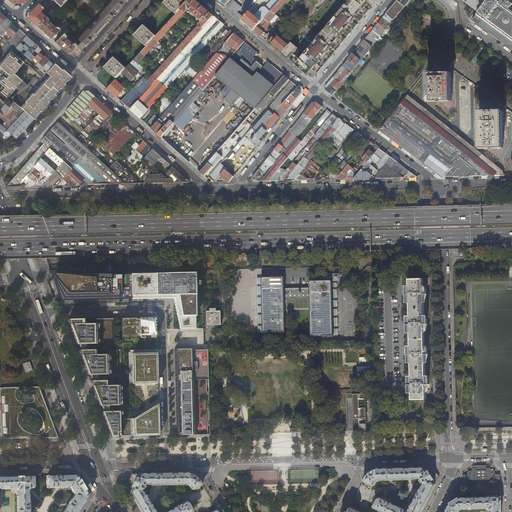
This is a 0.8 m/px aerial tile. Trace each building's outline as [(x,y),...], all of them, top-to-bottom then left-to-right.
[(112,0),(108,6),(112,9),(120,0),(112,0)] [(120,0),(112,9),(121,16),(135,0),(120,0)] [(172,27),(174,25),(179,20),(188,10),(190,10),(195,15),(201,20),(202,22),(153,76),(148,72),(144,76),(149,80),(148,81),(152,85),(157,80),(214,16),(203,6),(195,0),(189,0),(186,3),(184,5),(176,14),(156,36),(153,39),(147,46),(127,68),(122,73),(132,81),(143,68),(138,63),(150,51),(152,49),(156,44),(164,36),(165,34),(167,32),(172,27)] [(167,0),(165,3),(176,14),(184,5),(186,3),(182,0),(167,0)] [(270,0),(265,6),(270,11),(271,10),(276,5),(280,0),(270,0)] [(271,10),(275,14),(286,2),(287,3),(290,0),(280,0),(276,5),(271,10)] [(339,44),(340,45),(345,40),(344,38),(346,38),(347,37),(347,36),(348,35),(356,26),(356,24),(358,24),(359,23),(359,21),(360,21),(367,13),(367,11),(365,9),(369,5),(368,4),(371,0),(349,0),(341,11),(340,10),(335,16),(336,17),(331,23),(332,24),(330,26),(329,25),(319,37),(320,38),(318,40),(317,39),(307,51),(308,52),(306,54),(305,53),(296,64),(305,71),(309,66),(313,70),(315,72),(320,66),(317,64),(331,47),(334,49),(339,44)] [(511,0),(468,0),(466,3),(479,12),(473,21),(511,49),(511,0)] [(234,1),(227,9),(235,15),(237,13),(242,8),(234,1)] [(405,7),(398,1),(392,8),(387,14),(394,21),(405,7)] [(44,9),(44,8),(38,2),(27,13),(27,17),(37,25),(46,16),(40,11),(43,8),(44,9)] [(107,7),(78,40),(80,41),(82,39),(93,28),(106,15),(112,9),(108,6),(107,7)] [(270,11),(265,6),(262,7),(254,15),(249,11),(243,17),(242,19),(254,29),(257,26),(260,23),(261,21),(264,18),(270,11)] [(53,17),(57,13),(53,9),(49,13),(53,17)] [(69,52),(80,62),(81,61),(82,61),(121,16),(112,9),(106,15),(93,28),(82,39),(80,41),(76,45),(75,46),(69,52)] [(273,26),(280,18),(275,14),(271,10),(270,11),(264,18),(273,26)] [(394,21),(387,14),(381,20),(379,23),(386,30),(394,21)] [(47,16),(46,15),(46,16),(37,25),(44,32),(51,38),(62,27),(60,25),(61,24),(60,24),(57,26),(56,26),(55,27),(54,25),(55,24),(54,24),(53,25),(50,22),(51,21),(50,20),(49,21),(48,20),(48,18),(47,16)] [(0,23),(0,33),(1,35),(12,23),(6,17),(0,23)] [(270,27),(272,29),(274,26),(273,26),(264,18),(261,21),(264,24),(263,26),(260,23),(257,26),(265,33),(270,27)] [(12,23),(1,35),(4,37),(4,38),(8,41),(19,29),(12,23)] [(381,36),(386,30),(379,23),(373,29),(381,36)] [(222,33),(227,27),(224,24),(219,30),(222,33)] [(135,35),(147,46),(153,39),(156,36),(144,25),(142,28),(141,27),(137,31),(138,32),(135,35)] [(254,29),(254,30),(263,38),(267,34),(265,33),(257,26),(254,29)] [(18,35),(22,31),(19,29),(8,41),(10,43),(16,47),(23,39),(18,35)] [(70,33),(66,29),(55,41),(68,53),(69,52),(75,46),(76,45),(73,43),(72,42),(71,42),(67,38),(68,37),(67,36),(67,37),(65,36),(65,34),(70,33)] [(381,36),(373,29),(365,39),(365,40),(373,46),(381,36)] [(213,49),(217,53),(224,44),(234,33),(231,30),(213,49)] [(226,52),(228,54),(230,52),(241,39),(238,36),(234,33),(224,44),(228,48),(226,52)] [(275,34),(268,42),(276,49),(277,49),(284,41),(275,34)] [(24,41),(30,46),(34,42),(30,39),(26,36),(23,39),(16,47),(23,54),(26,51),(21,46),(24,41)] [(228,54),(231,57),(232,55),(238,49),(244,42),(241,39),(230,52),(228,54)] [(369,51),(373,46),(365,40),(360,45),(369,51)] [(21,46),(26,51),(30,46),(24,41),(21,46)] [(284,41),(277,49),(281,53),(289,45),(284,41)] [(34,42),(30,46),(26,51),(23,54),(30,60),(31,60),(32,59),(34,57),(39,51),(41,49),(34,42)] [(289,45),(281,53),(291,62),(301,50),(291,42),(289,45)] [(256,54),(244,44),(241,48),(252,58),(256,54)] [(361,60),(369,51),(360,45),(356,49),(353,53),(361,60)] [(244,53),(238,49),(232,55),(238,60),(244,53)] [(14,73),(16,70),(23,61),(11,51),(0,63),(0,67),(1,68),(0,69),(0,71),(2,73),(4,71),(5,72),(4,73),(5,74),(3,75),(9,79),(15,85),(21,78),(14,73)] [(36,59),(38,61),(44,55),(39,51),(34,57),(35,58),(34,59),(35,60),(36,59)] [(225,54),(217,53),(193,81),(203,90),(216,74),(230,59),(227,56),(225,54)] [(357,65),(361,60),(353,53),(348,59),(352,62),(356,66),(357,65)] [(41,65),(39,67),(40,69),(48,60),(46,58),(47,57),(45,55),(44,55),(38,61),(38,62),(41,65)] [(105,68),(117,78),(122,73),(127,68),(115,57),(112,60),(111,59),(108,63),(109,64),(105,68)] [(239,94),(256,109),(274,87),(257,73),(262,67),(256,61),(247,72),(230,58),(230,59),(216,74),(232,88),(239,94)] [(238,63),(247,71),(256,60),(254,59),(249,65),(242,58),(238,63)] [(45,67),(47,70),(53,63),(49,59),(48,60),(40,69),(42,70),(45,67)] [(351,73),(356,66),(352,62),(348,59),(346,62),(343,66),(346,69),(351,73)] [(49,75),(48,76),(52,79),(61,69),(54,62),(53,63),(47,70),(46,71),(49,75)] [(192,67),(188,71),(187,72),(194,78),(200,71),(193,65),(192,67)] [(339,70),(338,71),(335,75),(334,76),(342,83),(351,73),(346,69),(343,66),(342,66),(343,66),(339,71),(339,70)] [(63,68),(61,69),(52,79),(48,76),(48,77),(41,84),(53,95),(70,76),(70,74),(63,68)] [(428,71),(428,73),(427,73),(427,102),(451,101),(451,73),(431,73),(431,71),(428,71)] [(4,76),(2,78),(5,80),(6,81),(7,81),(15,88),(16,87),(15,87),(16,85),(15,85),(9,79),(3,75),(3,76),(4,76)] [(152,85),(148,81),(142,76),(121,101),(130,109),(147,91),(152,85)] [(260,113),(289,80),(284,76),(274,87),(256,109),(260,113)] [(341,84),(333,77),(331,79),(327,85),(330,87),(335,91),(341,84)] [(125,89),(116,80),(108,89),(117,97),(125,89)] [(142,103),(160,82),(157,80),(152,85),(147,91),(130,109),(135,114),(141,119),(168,88),(165,86),(146,107),(142,103)] [(5,87),(2,91),(8,96),(15,88),(7,81),(6,81),(3,85),(5,87)] [(193,81),(152,128),(158,135),(165,127),(171,120),(174,123),(192,102),(203,90),(193,81)] [(273,111),(275,113),(278,110),(298,87),(291,81),(269,107),(273,111)] [(165,86),(160,82),(142,103),(146,107),(165,86)] [(53,95),(41,84),(38,87),(36,85),(35,87),(36,88),(37,89),(43,94),(49,99),(53,95)] [(332,95),(335,91),(330,87),(327,85),(326,86),(326,90),(332,95)] [(275,113),(280,117),(281,118),(301,93),(301,89),(298,87),(278,110),(275,113)] [(33,93),(32,92),(29,97),(35,102),(43,94),(37,89),(36,88),(35,89),(35,90),(36,90),(39,93),(36,96),(33,93)] [(239,94),(232,88),(223,98),(230,104),(239,94)] [(83,93),(65,113),(74,121),(95,97),(89,92),(83,93)] [(43,106),(49,99),(43,94),(35,102),(42,108),(43,106)] [(392,114),(386,121),(387,121),(380,130),(443,177),(504,176),(503,172),(408,95),(401,103),(399,105),(392,114)] [(26,102),(22,108),(23,109),(33,117),(42,108),(35,102),(29,97),(25,101),(26,102)] [(99,115),(85,131),(90,136),(91,136),(99,127),(101,125),(112,112),(95,97),(74,121),(79,126),(93,109),(99,115)] [(172,103),(165,97),(159,104),(166,109),(172,103)] [(0,119),(0,123),(1,124),(7,130),(11,133),(12,134),(16,138),(34,118),(33,117),(23,109),(22,108),(14,101),(7,109),(0,117),(5,120),(3,122),(0,119)] [(192,102),(174,123),(182,129),(195,115),(194,114),(199,108),(192,102)] [(313,103),(290,131),(297,138),(323,107),(317,102),(313,103)] [(399,105),(401,103),(400,103),(386,120),(386,121),(392,114),(399,105)] [(283,162),(284,163),(287,160),(300,143),(302,141),(310,131),(314,127),(327,110),(327,109),(323,107),(297,138),(296,139),(287,150),(284,154),(282,156),(276,164),(279,167),(283,162)] [(502,149),(503,109),(482,109),(481,148),(502,149)] [(269,110),(253,128),(258,133),(263,128),(268,122),(274,115),(272,113),(269,110)] [(317,130),(331,113),(327,110),(314,127),(310,131),(303,140),(307,143),(317,130)] [(104,127),(115,115),(112,113),(112,112),(101,125),(104,127)] [(267,132),(280,117),(275,113),(275,114),(274,115),(268,122),(263,128),(267,131),(267,132)] [(293,163),(292,162),(287,169),(286,170),(277,181),(285,180),(301,161),(309,152),(330,125),(337,117),(332,114),(314,136),(315,137),(303,152),(293,163)] [(95,139),(103,145),(111,133),(107,130),(118,118),(115,115),(104,127),(101,125),(99,127),(91,136),(95,139)] [(158,118),(155,115),(149,122),(152,125),(158,118)] [(342,121),(337,117),(330,125),(331,126),(335,129),(342,121)] [(111,133),(121,121),(118,118),(107,130),(111,133)] [(165,127),(169,129),(172,126),(174,123),(171,120),(165,127)] [(111,133),(103,145),(108,150),(111,147),(115,150),(118,147),(117,147),(121,143),(129,134),(132,131),(123,123),(121,121),(111,133)] [(330,152),(328,154),(332,157),(340,147),(332,141),(334,139),(336,140),(338,138),(343,143),(354,130),(351,127),(346,124),(342,121),(335,129),(336,130),(333,134),(332,133),(325,141),(333,148),(330,152)] [(91,153),(70,134),(57,122),(49,131),(68,149),(91,170),(100,178),(107,184),(122,184),(124,182),(108,168),(100,161),(95,156),(91,153)] [(356,128),(348,122),(346,124),(351,127),(354,130),(356,128)] [(169,129),(165,127),(158,135),(162,138),(169,129)] [(252,128),(221,164),(226,168),(226,169),(232,175),(241,165),(239,164),(255,145),(251,142),(255,136),(257,134),(258,133),(253,128),(252,128)] [(260,140),(267,131),(263,128),(258,133),(257,134),(255,136),(260,140)] [(3,135),(5,139),(12,134),(11,133),(7,130),(2,132),(3,134),(3,135)] [(68,149),(49,131),(40,141),(43,143),(49,149),(54,153),(62,161),(69,167),(72,169),(88,185),(107,184),(100,178),(91,170),(68,149)] [(131,136),(126,142),(130,145),(138,136),(132,131),(129,134),(131,136)] [(231,147),(241,136),(236,131),(228,140),(226,143),(231,147)] [(288,133),(280,144),(283,147),(287,150),(296,139),(297,138),(290,131),(288,133)] [(358,141),(362,136),(361,135),(356,131),(348,141),(354,146),(354,145),(359,149),(363,145),(358,141)] [(118,147),(120,149),(126,142),(131,136),(129,134),(121,143),(117,147),(118,147)] [(255,145),(257,147),(262,141),(260,140),(255,136),(251,142),(255,145)] [(340,147),(343,143),(338,138),(336,140),(334,139),(332,141),(340,147)] [(134,151),(133,152),(133,153),(124,164),(133,172),(137,166),(131,162),(136,157),(136,156),(141,152),(143,149),(147,144),(143,140),(134,151)] [(359,157),(362,159),(369,149),(373,144),(368,140),(365,144),(350,162),(353,165),(354,163),(355,164),(358,160),(357,160),(359,157)] [(307,145),(302,141),(300,143),(287,160),(284,163),(277,172),(276,174),(270,181),(275,181),(277,181),(286,170),(284,169),(291,160),(292,161),(302,148),(304,148),(307,145)] [(31,169),(40,159),(42,156),(44,154),(49,149),(43,143),(34,154),(5,187),(16,187),(31,169)] [(231,147),(226,143),(217,152),(222,157),(231,147)] [(131,162),(137,166),(142,160),(143,159),(152,148),(147,144),(143,149),(141,152),(136,156),(136,157),(131,162)] [(279,144),(275,150),(282,156),(284,154),(287,150),(283,147),(280,144),(279,144)] [(371,150),(369,149),(362,159),(354,168),(352,171),(345,178),(345,179),(354,179),(379,148),(375,145),(371,150)] [(97,147),(91,153),(95,156),(100,161),(106,154),(100,148),(99,149),(97,147)] [(339,153),(345,158),(349,161),(357,151),(353,147),(350,151),(348,150),(346,152),(348,154),(347,155),(343,152),(344,150),(342,148),(339,153)] [(155,167),(163,158),(160,155),(152,148),(143,159),(142,160),(155,168),(156,167),(155,167)] [(391,157),(379,148),(354,179),(361,179),(374,179),(391,157)] [(44,154),(45,155),(50,160),(48,162),(49,164),(52,161),(57,165),(54,168),(56,169),(58,166),(62,161),(54,153),(49,149),(44,154)] [(282,156),(275,150),(267,159),(265,162),(273,167),(274,166),(276,164),(282,156)] [(205,176),(222,157),(217,152),(214,156),(207,164),(200,172),(205,176)] [(311,154),(309,152),(301,161),(285,180),(293,180),(294,180),(301,171),(309,161),(307,160),(311,154)] [(120,155),(117,158),(123,163),(126,160),(120,155)] [(395,171),(400,164),(391,157),(374,179),(404,178),(404,177),(395,171)] [(155,167),(156,167),(157,169),(165,160),(163,158),(155,167)] [(24,186),(26,186),(27,186),(28,186),(32,186),(38,179),(37,178),(36,177),(32,173),(34,170),(35,169),(45,177),(37,186),(41,186),(42,185),(53,172),(54,171),(42,160),(40,159),(31,169),(16,187),(20,187),(24,182),(26,184),(24,186)] [(202,159),(195,168),(200,172),(207,164),(202,159)] [(322,169),(311,159),(309,161),(301,171),(294,180),(313,180),(322,169)] [(163,171),(169,164),(165,160),(158,169),(158,170),(160,168),(163,171)] [(65,174),(66,176),(68,174),(72,169),(69,167),(62,161),(58,166),(66,173),(65,174)] [(115,161),(108,168),(124,182),(130,175),(128,173),(115,161)] [(331,162),(316,180),(336,179),(339,176),(346,167),(348,164),(344,161),(340,167),(339,166),(337,169),(333,165),(334,164),(331,162)] [(273,167),(265,162),(252,178),(256,181),(262,181),(273,167)] [(210,177),(215,182),(220,176),(221,175),(226,169),(226,168),(221,164),(210,177)] [(342,176),(344,177),(350,169),(352,171),(354,168),(348,164),(346,167),(339,176),(340,177),(342,176)] [(404,177),(417,177),(400,164),(395,171),(404,177)] [(169,177),(168,177),(177,182),(189,182),(172,166),(165,174),(169,177)] [(275,167),(274,166),(273,167),(262,181),(270,181),(276,174),(277,172),(274,169),(275,167)] [(62,174),(56,169),(54,171),(53,172),(42,185),(53,185),(61,177),(62,174)] [(71,178),(78,185),(88,185),(72,169),(68,174),(66,176),(57,186),(76,185),(69,180),(71,178)] [(221,175),(228,182),(230,182),(234,177),(232,175),(226,169),(221,175)] [(350,169),(344,177),(345,178),(352,171),(350,169)] [(161,174),(149,175),(142,184),(161,183),(166,177),(161,174)] [(132,178),(130,175),(124,182),(122,184),(127,184),(132,178)] [(130,277),(53,278),(61,301),(174,298),(175,304),(175,307),(180,328),(195,328),(194,273),(130,274),(130,277)] [(325,273),(325,281),(331,280),(332,281),(340,281),(340,274),(332,274),(332,273),(325,273)] [(331,280),(325,281),(310,281),(310,288),(284,288),(283,277),(262,277),(263,333),(285,332),(284,310),(311,309),(311,336),(332,336),(331,280)] [(409,279),(412,400),(426,399),(423,279),(409,279)] [(205,312),(206,325),(219,325),(219,311),(215,311),(208,312),(205,312)] [(154,318),(121,318),(121,336),(136,335),(136,334),(139,334),(139,335),(156,335),(156,319),(154,318)] [(74,337),(77,346),(114,344),(113,319),(95,319),(96,324),(83,325),(83,320),(68,320),(69,325),(74,337)] [(175,349),(177,435),(192,435),(190,380),(195,380),(206,379),(206,392),(209,391),(207,353),(207,348),(194,348),(194,354),(192,354),(192,348),(175,349)] [(88,375),(89,376),(114,374),(114,350),(107,350),(107,355),(95,356),(94,351),(79,351),(86,368),(88,375)] [(157,353),(132,354),(133,384),(158,383),(157,353)] [(29,361),(23,363),(26,372),(32,369),(29,361)] [(106,381),(91,382),(100,406),(107,406),(107,412),(102,412),(108,428),(112,437),(159,436),(158,404),(134,419),(124,419),(122,380),(118,380),(119,385),(106,386),(106,381)] [(23,403),(21,403),(20,402),(18,401),(17,400),(16,398),(15,397),(15,395),(15,394),(15,392),(16,390),(17,389),(19,387),(0,387),(0,428),(0,439),(58,438),(51,420),(39,387),(29,387),(31,388),(32,390),(32,391),(33,393),(34,396),(34,399),(33,401),(33,402),(31,403),(30,403),(28,403),(26,403),(24,403),(23,403)] [(360,430),(366,430),(366,408),(359,408),(359,401),(365,401),(365,394),(359,394),(359,389),(340,390),(341,407),(347,407),(347,398),(353,398),(354,424),(359,424),(360,430)] [(462,475),(462,482),(500,481),(500,474),(499,473),(495,473),(495,470),(490,471),(490,468),(488,468),(486,468),(486,465),(476,466),(476,469),(474,469),(472,469),(472,471),(466,471),(466,474),(464,475),(462,475)] [(421,511),(439,477),(432,467),(376,468),(366,475),(363,480),(367,482),(366,484),(369,485),(370,484),(374,486),(376,481),(379,479),(415,478),(416,478),(419,478),(423,484),(421,487),(420,488),(407,511),(403,511),(404,511),(403,509),(391,502),(391,501),(389,500),(388,500),(387,501),(380,497),(378,498),(374,506),(375,508),(383,511),(360,511),(350,506),(346,511),(421,511)] [(248,471),(249,483),(276,482),(276,473),(271,473),(271,476),(262,477),(262,480),(257,480),(256,471),(248,471)] [(218,511),(216,509),(210,511),(190,511),(191,511),(192,509),(187,502),(185,501),(178,505),(177,505),(175,506),(175,507),(166,511),(155,511),(145,494),(144,494),(143,492),(142,491),(146,484),(150,484),(150,485),(186,484),(189,486),(191,490),(195,488),(196,489),(199,487),(198,486),(202,484),(199,478),(188,472),(181,473),(161,473),(139,474),(132,474),(126,485),(135,501),(141,511),(218,511)] [(77,511),(88,494),(82,483),(77,475),(71,475),(52,476),(46,476),(47,488),(67,487),(68,487),(70,487),(74,495),(72,498),(63,511),(77,511)] [(29,511),(29,495),(28,494),(28,490),(30,488),(32,488),(34,486),(34,476),(20,476),(0,476),(0,488),(0,489),(11,489),(11,490),(14,493),(17,493),(17,511),(29,511)] [(458,511),(459,511),(462,509),(487,509),(490,511),(489,511),(501,511),(501,496),(459,497),(452,494),(442,511),(458,511)]
